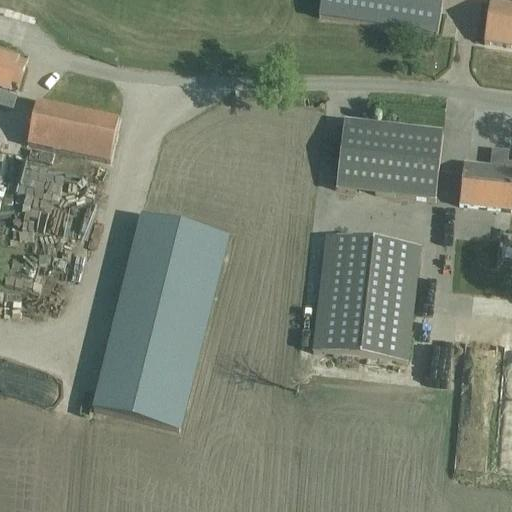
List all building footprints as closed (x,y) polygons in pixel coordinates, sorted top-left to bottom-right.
[(326,0),(322,27),(441,45),(447,0),(326,0)] [(484,51),(511,55),(511,9),(491,7),(484,51)] [(0,101),(20,107),(32,62),(0,53),(0,101)] [(27,156),(114,172),(123,126),(35,110),(27,156)] [(328,196),(443,206),(449,140),(447,140),(344,131),(343,150),(332,149),(328,196)] [(456,212),(511,218),(511,173),(461,168),(456,212)] [(19,197),(64,200),(65,177),(20,174),(19,197)] [(232,248),(145,225),(94,421),(182,443),(232,248)] [(329,252),(317,364),(410,374),(422,262),(329,252)]
